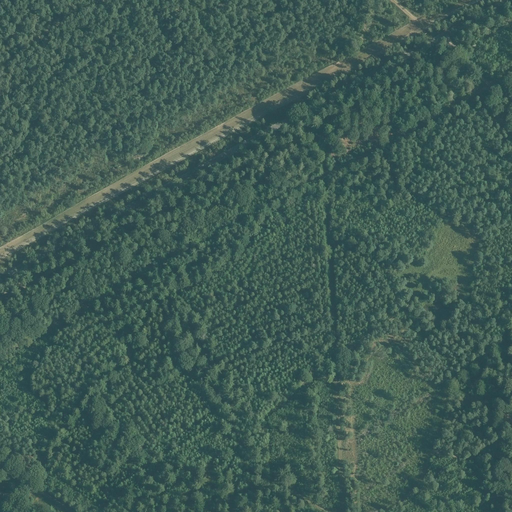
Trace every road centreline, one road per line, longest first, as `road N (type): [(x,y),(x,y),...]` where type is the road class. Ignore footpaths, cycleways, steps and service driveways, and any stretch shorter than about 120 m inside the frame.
road 1 (tertiary): [(0,278),(508,0)]
road 2 (track): [(489,85),(0,353)]
road 3 (track): [(477,0),(0,258)]
road 4 (track): [(324,175),(343,511)]
road 5 (track): [(382,511),(410,492),(431,457),(477,459),(510,430)]
road 6 (track): [(210,511),(269,484),(329,511)]
road 7 (track): [(0,70),(103,0)]
